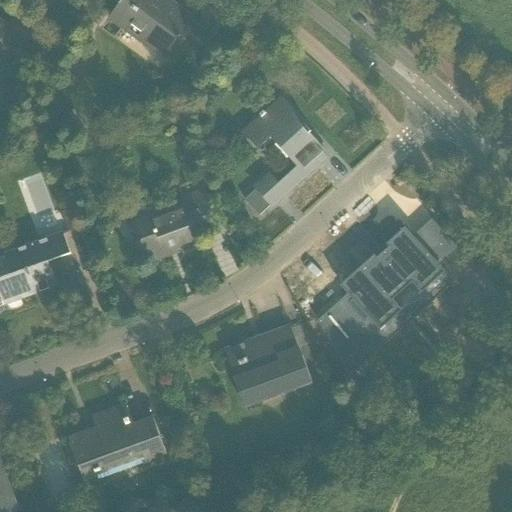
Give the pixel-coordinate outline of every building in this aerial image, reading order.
[(113,0),(122,6),(111,20),(155,51),(163,39),(169,43),(177,32),(181,35),(193,18),(170,2),(171,0),(113,0)] [(56,10),(46,19),(55,28),(64,19),(56,10)] [(0,43),(10,25),(0,19),(0,43)] [(35,50),(29,60),(38,65),(44,55),(35,50)] [(270,174),(256,187),(257,189),(271,204),(272,205),(273,207),(328,157),(314,141),(312,143),(306,137),(311,132),(281,99),(265,113),(264,112),(259,116),(261,118),(244,133),(259,149),(271,138),(298,167),(280,184),(270,174)] [(65,118),(59,128),(69,134),(75,124),(65,118)] [(257,189),(244,200),(258,215),(259,216),(272,205),(271,204),(257,189)] [(170,250),(176,247),(217,232),(204,198),(131,225),(146,265),(172,255),(170,250)] [(73,209),(62,213),(64,220),(76,216),(73,209)] [(86,213),(84,217),(86,221),(89,224),(95,223),(97,218),(96,217),(95,213),(91,211),(86,213)] [(373,262),(364,270),(369,275),(408,319),(428,301),(416,288),(440,267),(439,265),(449,256),(440,245),(429,255),(405,228),(403,230),(406,233),(391,246),(390,246),(383,253),(375,261),(374,260),(373,261),(373,262)] [(12,275),(0,279),(0,292),(5,306),(57,287),(51,269),(47,271),(45,265),(71,255),(64,236),(63,233),(4,255),(12,275)] [(347,295),(317,322),(343,365),(369,341),(366,338),(377,328),(387,339),(408,319),(369,275),(364,270),(354,279),(351,276),(340,287),(347,294),(347,295)] [(253,342),(228,351),(238,379),(234,380),(241,399),(243,404),(245,409),(313,384),(311,380),(307,367),(300,349),(296,350),(289,329),(265,338),(269,353),(262,355),(253,342)] [(337,375),(326,381),(332,391),(343,385),(337,375)] [(88,432),(69,439),(76,458),(84,479),(145,457),(147,464),(167,456),(155,425),(153,418),(135,425),(127,405),(94,418),(99,431),(89,435),(88,432)] [(9,443),(0,445),(0,448),(4,459),(14,455),(9,443)] [(0,511),(5,511),(17,508),(10,489),(6,490),(0,472),(0,511)] [(44,502),(42,506),(44,510),(48,511),(52,510),(54,507),(53,502),(48,500),(44,502)]
